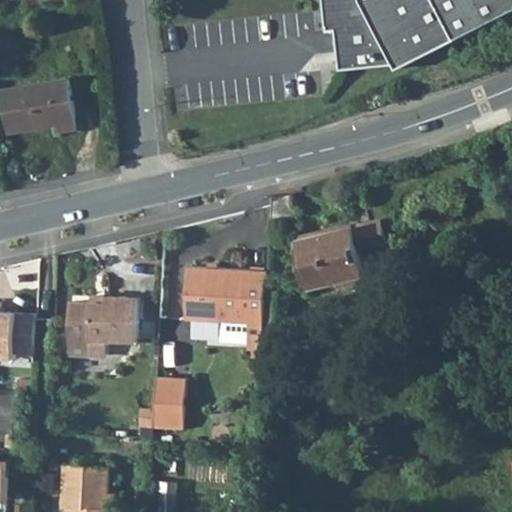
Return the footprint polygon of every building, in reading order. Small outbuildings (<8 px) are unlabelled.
[(396,63),(399,68),(459,38),(511,10),(511,0),(326,0),(329,31),(338,30),(342,69),(396,63)] [(62,131),(79,128),(70,78),(3,89),(10,132),(60,124),(62,131)] [(272,224),(297,219),(290,190),(274,193),(272,224)] [(358,226),(363,249),(391,243),(385,220),(358,226)] [(311,266),(298,268),(303,290),(369,274),(363,249),(358,226),(305,238),(311,266)] [(192,266),(189,319),(266,324),(266,321),(268,291),(269,271),(192,266)] [(289,322),(291,292),(268,291),(266,321),(289,322)] [(110,339),(140,341),(143,298),(111,296),(111,302),(96,301),(75,300),(72,343),(109,345),(110,339)] [(18,352),(38,353),(39,314),(4,312),(4,303),(0,302),(0,356),(17,358),(18,352)] [(265,346),(288,348),(289,322),(266,321),(266,324),(265,346)] [(72,352),(109,355),(109,345),(72,343),(72,352)] [(189,379),(159,377),(156,427),(186,429),(189,379)] [(10,450),(34,452),(35,435),(11,433),(10,450)] [(0,497),(12,498),(16,458),(0,456),(0,497)] [(67,511),(114,511),(114,509),(109,508),(110,493),(112,467),(66,464),(64,506),(68,506),(67,511)]
